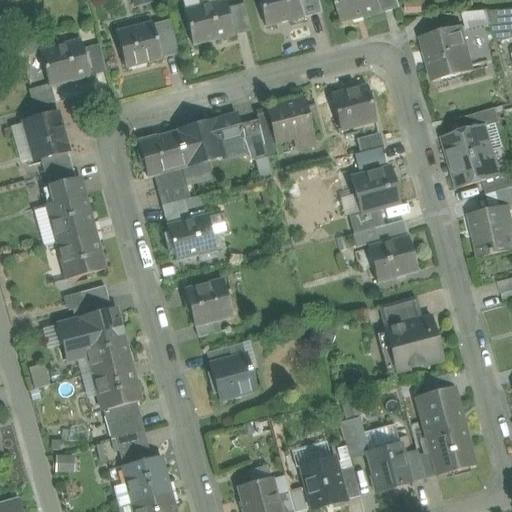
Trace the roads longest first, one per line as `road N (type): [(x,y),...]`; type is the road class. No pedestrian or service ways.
road 1 (residential): [(511,478),(398,73),(380,53),(362,53),(127,113),(109,132),(207,511)]
road 2 (residential): [(0,328),(50,511)]
